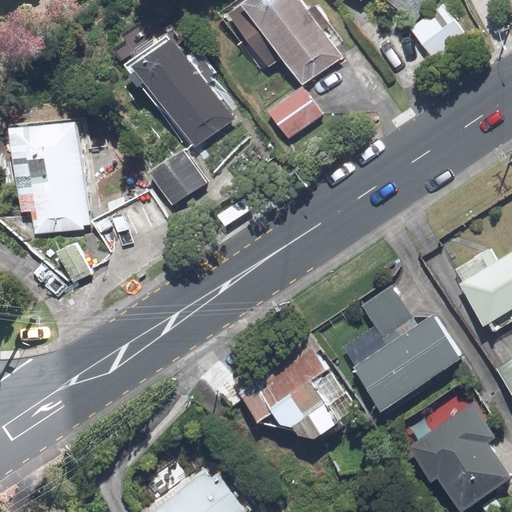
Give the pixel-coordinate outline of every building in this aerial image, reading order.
[(353,54),(322,0),(242,0),(232,6),(267,67),(296,50),(313,78),(353,54)] [(371,0),(409,31),(435,0),(371,0)] [(471,35),(448,5),(415,30),(438,60),(471,35)] [(248,118),(197,27),(149,54),(201,145),(248,118)] [(332,110),(312,81),(277,106),(298,135),(332,110)] [(97,227),(96,116),(35,117),(35,206),(46,206),(46,228),(97,227)] [(219,183),(199,145),(161,164),(181,203),(219,183)] [(76,282),(100,273),(98,267),(109,262),(98,235),(63,248),(76,282)] [(511,259),(503,266),(491,248),(450,274),(485,329),(511,311),(511,259)] [(394,406),(474,351),(445,309),(428,321),(398,278),(367,300),(383,324),(352,345),(394,406)] [(338,364),(313,325),(237,375),(268,422),(286,409),(311,447),(351,421),(321,375),(338,364)] [(511,357),(492,371),(511,402),(511,357)] [(483,396),(419,444),(456,495),(464,489),(478,508),(511,482),(511,450),(499,433),(506,428),(483,396)] [(251,507),(222,472),(215,477),(205,465),(153,509),(155,511),(247,511),(246,511),(251,507)]
